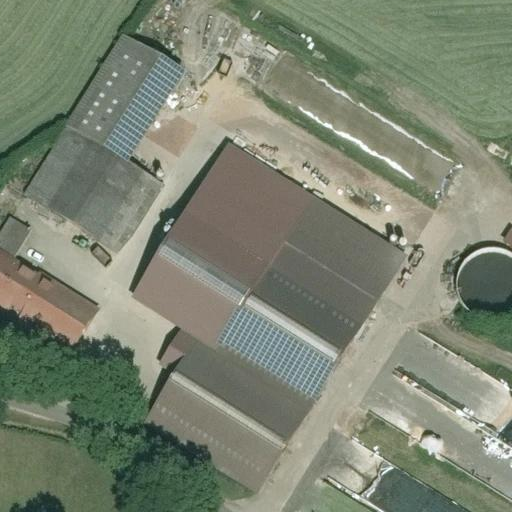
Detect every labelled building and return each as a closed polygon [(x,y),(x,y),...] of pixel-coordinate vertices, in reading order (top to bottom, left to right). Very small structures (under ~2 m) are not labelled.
[(190,88),(130,50),(27,203),(120,265),(107,283),(179,341),(205,310),(242,245),(135,178),(190,88)] [(0,242),(0,321),(70,368),(90,337),(13,285),(41,244),(12,225),(0,242)] [(253,272),(205,347),(313,415),(360,341),(253,272)] [(205,347),(161,416),(268,485),(313,415),(205,347)] [(3,464),(0,465),(0,511),(15,511),(14,507),(23,502),(3,464)]
